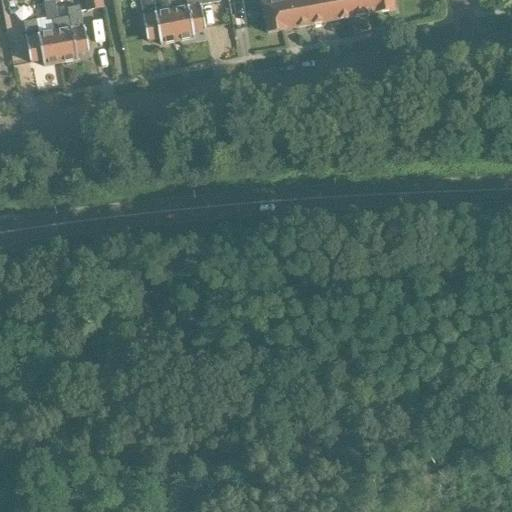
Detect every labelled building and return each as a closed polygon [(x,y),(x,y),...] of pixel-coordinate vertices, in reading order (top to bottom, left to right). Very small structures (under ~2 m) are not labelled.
[(83,0),(86,13),(104,9),(102,0),(83,0)] [(177,44),(171,11),(155,14),(152,0),(151,0),(141,2),(143,17),(142,17),(147,43),(159,41),(160,47),(177,44)] [(171,11),(177,44),(195,40),(193,35),(206,32),(201,7),(221,3),(220,0),(186,0),(188,7),(171,11)] [(267,35),(288,31),(282,0),(271,0),(272,1),(261,3),(267,35)] [(309,27),(304,0),(282,0),(288,31),(309,27)] [(331,24),(326,0),(304,0),(309,27),(331,24)] [(352,20),(348,0),(326,0),(331,24),(352,20)] [(348,0),(352,20),(373,16),(370,0),(348,0)] [(370,0),(373,16),(394,12),(391,0),(370,0)] [(55,33),(61,65),(78,62),(77,56),(89,54),(80,8),(68,10),(69,18),(58,20),(55,2),(49,3),(52,21),(55,33)] [(44,4),(47,20),(47,22),(52,21),(49,3),(44,4)] [(61,65),(55,33),(39,36),(36,22),(23,24),(30,65),(42,63),(43,69),(61,65)]
